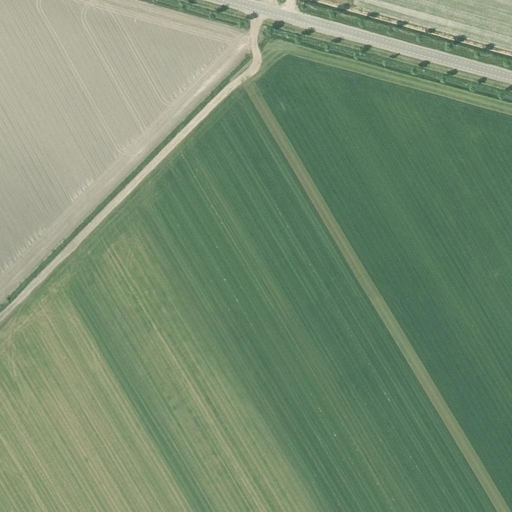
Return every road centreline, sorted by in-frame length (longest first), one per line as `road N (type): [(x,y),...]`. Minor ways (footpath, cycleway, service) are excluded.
road 1 (track): [(261,9),(240,49),(0,294)]
road 2 (tertiary): [(511,78),(227,0)]
